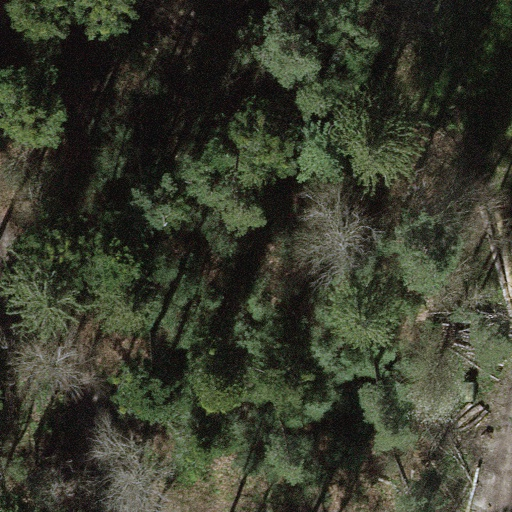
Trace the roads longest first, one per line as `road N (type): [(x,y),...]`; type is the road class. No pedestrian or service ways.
road 1 (track): [(121,511),(104,411),(33,262),(0,220)]
road 2 (track): [(511,385),(504,421),(506,511)]
